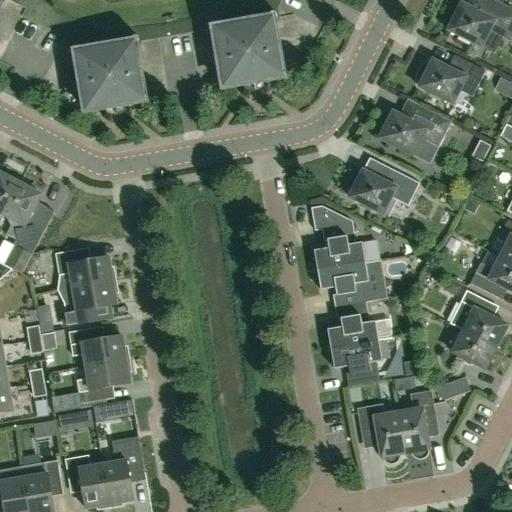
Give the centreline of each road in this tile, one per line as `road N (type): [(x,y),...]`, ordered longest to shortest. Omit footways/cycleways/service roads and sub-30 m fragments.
road 1 (residential): [(329,511),(264,141)]
road 2 (residential): [(184,511),(126,166)]
road 3 (residential): [(330,511),(458,488),(487,468),(511,413)]
road 4 (residential): [(393,0),(327,122),(264,141)]
road 5 (residential): [(264,141),(126,166)]
road 6 (residential): [(126,166),(97,166),(0,116)]
